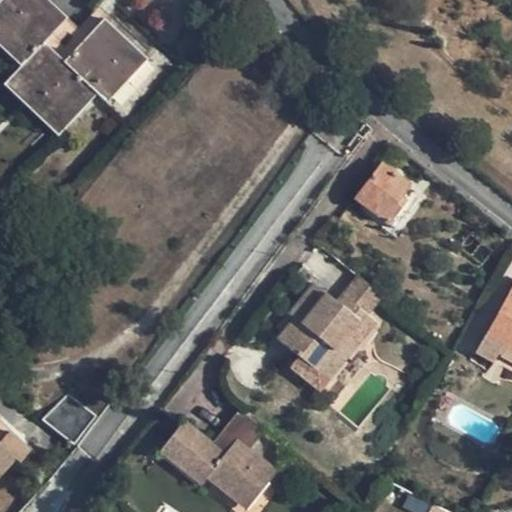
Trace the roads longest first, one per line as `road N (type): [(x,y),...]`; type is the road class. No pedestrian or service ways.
road 1 (unknown): [(400,127),(220,336),(104,490),(99,511)]
road 2 (residential): [(511,218),(400,127),(267,0)]
